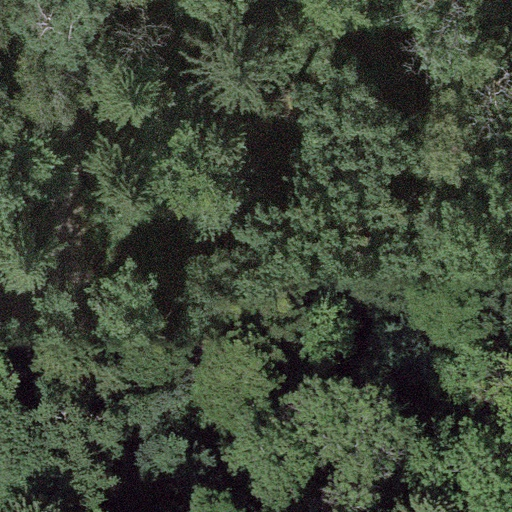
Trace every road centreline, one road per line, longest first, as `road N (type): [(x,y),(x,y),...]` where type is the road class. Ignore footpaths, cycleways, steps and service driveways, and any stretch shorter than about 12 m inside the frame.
road 1 (track): [(0,259),(484,511)]
road 2 (track): [(0,361),(79,155),(115,0)]
